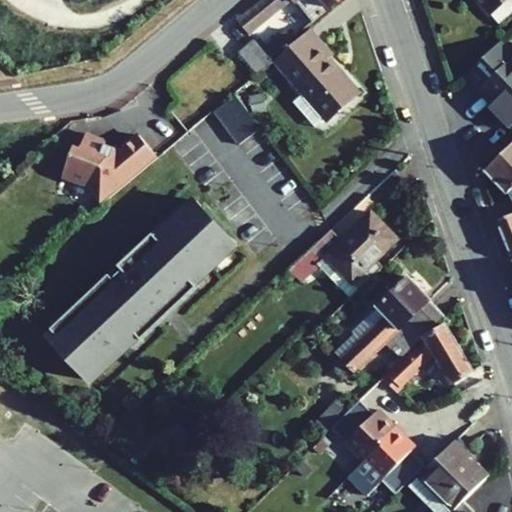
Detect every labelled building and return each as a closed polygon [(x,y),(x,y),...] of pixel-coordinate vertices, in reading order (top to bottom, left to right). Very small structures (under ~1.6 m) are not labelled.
[(262,0),(237,21),(247,33),(286,0),(294,0),(313,22),(339,0),(262,0)] [(479,0),(490,13),(504,0),(479,0)] [(511,0),(504,0),(490,13),(499,23),(511,11),(511,0)] [(332,56),(309,30),(274,61),(303,94),(326,119),(327,121),(359,93),(329,59),(332,56)] [(257,74),(293,43),(282,31),(261,49),(253,39),(238,53),(257,74)] [(511,55),(500,44),(468,75),(482,89),(480,91),(511,122),(511,55)] [(194,96),(213,66),(196,55),(177,85),(194,96)] [(249,95),(253,113),(265,110),(261,92),(249,95)] [(235,94),(214,111),(238,143),(260,127),(235,94)] [(294,102),(317,127),(326,119),(303,94),(294,102)] [(87,184),(103,203),(157,157),(139,135),(118,153),(113,148),(104,144),(105,141),(88,134),(86,138),(84,137),(80,149),(72,146),(62,175),(87,184)] [(511,143),(485,169),(509,192),(511,198),(511,143)] [(228,248),(235,242),(197,201),(190,207),(228,248)] [(54,331),(92,373),(135,334),(140,338),(197,286),(192,281),(228,248),(190,207),(157,237),(153,232),(118,264),(122,268),(113,277),(109,273),(50,327),(54,331)] [(330,277),(350,298),(382,268),(376,261),(397,240),(370,212),(341,240),(330,230),(288,270),(300,282),(318,265),(327,256),(339,268),(330,277)] [(511,213),(495,220),(511,259),(511,213)] [(327,256),(318,265),(330,277),(339,268),(327,256)] [(118,264),(109,273),(113,277),(122,268),(118,264)] [(386,342),(402,358),(443,317),(407,278),(379,308),(387,317),(367,337),(336,368),(348,380),(386,342)] [(379,308),(359,328),(367,337),(387,317),(379,308)] [(435,355),(452,384),(473,372),(445,325),(425,337),(383,378),(396,392),(435,355)] [(54,331),(48,336),(87,378),(92,373),(54,331)] [(332,429),(364,461),(396,429),(378,410),(374,415),(360,401),(332,429)] [(316,422),(327,432),(346,413),(335,402),(316,422)] [(185,418),(197,431),(205,423),(193,411),(185,418)] [(396,494),(424,466),(410,452),(415,447),(396,429),(364,461),(349,477),(367,495),(383,480),(396,494)] [(308,457),(313,461),(331,442),(325,437),(308,457)] [(489,476),(454,441),(418,477),(453,511),(462,503),(489,476)] [(305,477),(315,468),(307,460),(297,469),(305,477)] [(418,477),(408,487),(432,511),(452,511),(453,511),(418,477)] [(471,511),(462,503),(453,511),(452,511),(471,511)]
